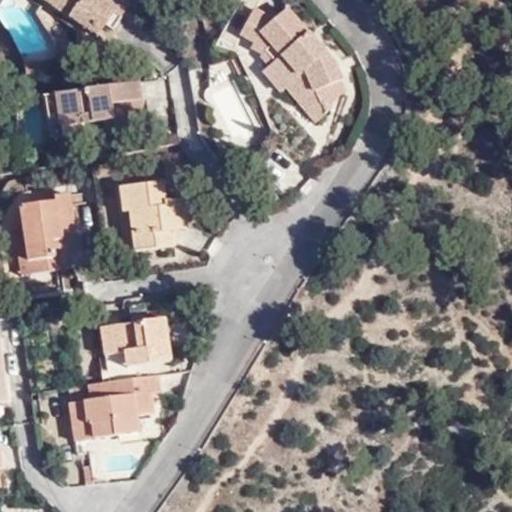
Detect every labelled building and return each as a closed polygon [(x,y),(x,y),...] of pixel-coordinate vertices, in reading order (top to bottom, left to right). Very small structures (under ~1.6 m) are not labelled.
[(108,29),(119,14),(95,0),(37,0),(83,31),(92,18),(102,25),(108,29)] [(95,0),(119,14),(129,1),(127,0),(95,0)] [(326,55),(313,41),(302,49),(293,39),(304,30),(283,7),(273,12),(265,9),(262,15),(247,9),(234,34),(247,41),(245,47),(254,52),(252,54),(262,64),(257,69),(275,92),(282,87),(292,100),(309,89),(324,109),(333,88),(329,79),(334,74),(326,55)] [(92,37),(102,25),(92,18),(83,31),(92,37)] [(302,49),(313,41),(304,30),(293,39),(302,49)] [(18,74),(49,69),(46,56),(16,61),(18,74)] [(138,84),(42,99),(49,139),(122,128),(118,104),(140,102),(138,84)] [(309,121),(324,109),(309,89),(292,100),(309,121)] [(135,231),(127,232),(130,251),(170,245),(168,227),(181,226),(176,196),(159,199),(157,182),(113,188),(116,212),(124,211),(132,210),(135,231)] [(15,227),(23,276),(49,271),(44,244),(56,242),(54,234),(67,233),(61,196),(45,198),(46,204),(13,208),(15,227)] [(124,211),(127,232),(135,231),(132,210),(124,211)] [(15,276),(23,276),(15,227),(7,229),(15,276)] [(132,349),(134,366),(167,361),(158,317),(95,327),(99,355),(121,352),(132,349)] [(124,368),(134,366),(132,349),(121,352),(124,368)] [(158,391),(155,372),(87,384),(89,402),(84,403),(86,424),(92,423),(93,439),(138,432),(137,415),(151,414),(148,393),(158,391)] [(86,424),(84,403),(69,405),(75,442),(93,439),(92,423),(86,424)]
